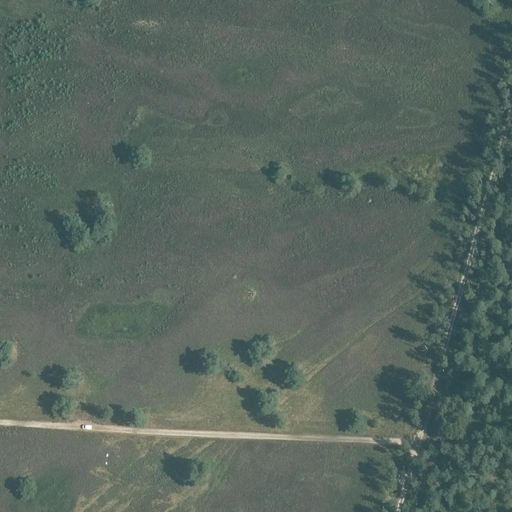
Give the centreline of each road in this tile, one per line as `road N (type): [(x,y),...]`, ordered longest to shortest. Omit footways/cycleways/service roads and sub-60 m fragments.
road 1 (track): [(0,423),(511,447)]
road 2 (track): [(397,511),(511,109)]
